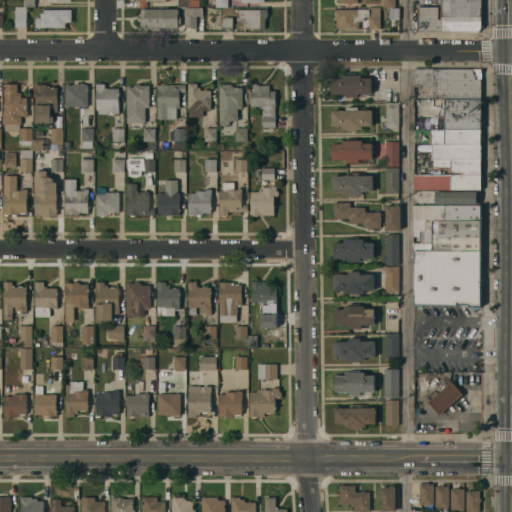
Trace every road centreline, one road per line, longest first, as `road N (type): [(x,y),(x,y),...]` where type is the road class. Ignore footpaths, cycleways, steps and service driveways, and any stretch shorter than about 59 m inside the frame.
road 1 (residential): [(299,0),(309,511)]
road 2 (tertiary): [(511,457),(0,456)]
road 3 (residential): [(511,48),(0,48)]
road 4 (residential): [(301,248),(0,248)]
